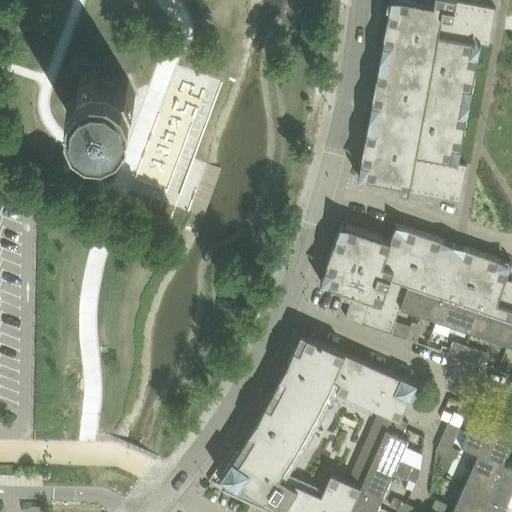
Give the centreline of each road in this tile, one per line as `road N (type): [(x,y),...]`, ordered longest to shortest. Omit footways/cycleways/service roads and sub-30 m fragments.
road 1 (residential): [(511,395),(283,305)]
road 2 (residential): [(172,486),(227,413),(283,305)]
road 3 (residential): [(511,244),(327,179)]
road 4 (residential): [(327,179),(360,0)]
road 5 (unknown): [(442,373),(418,511)]
road 6 (residential): [(283,305),(327,179)]
